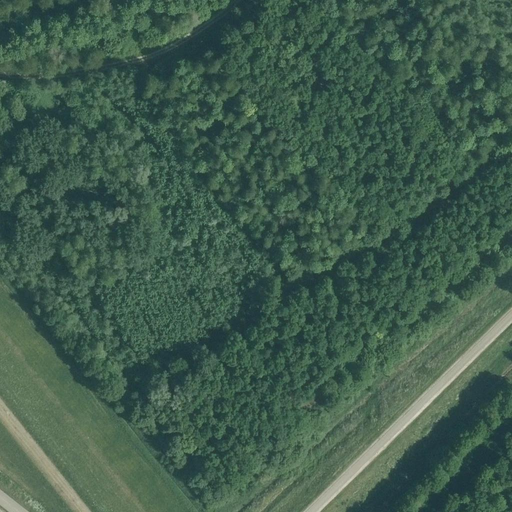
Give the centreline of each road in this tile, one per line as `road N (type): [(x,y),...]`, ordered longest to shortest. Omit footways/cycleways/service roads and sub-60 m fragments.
road 1 (tertiary): [(308,511),(511,313)]
road 2 (track): [(82,511),(0,406)]
